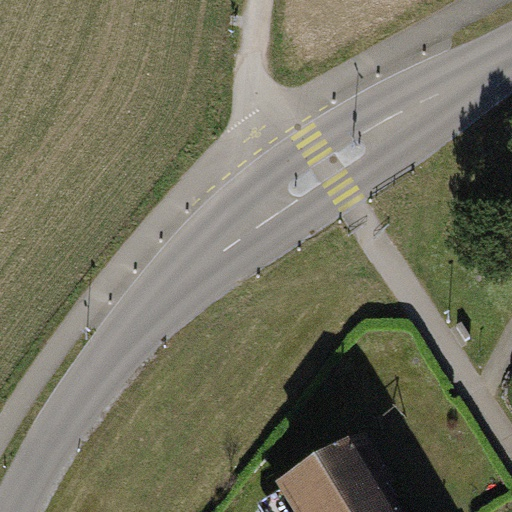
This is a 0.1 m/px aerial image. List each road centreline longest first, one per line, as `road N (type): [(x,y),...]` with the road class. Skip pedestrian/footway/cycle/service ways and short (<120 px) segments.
road 1 (tertiary): [(511,50),(327,166),(197,264),(64,421),(23,511)]
road 2 (unclassified): [(478,403),(370,228)]
road 3 (track): [(292,114),(248,90),(262,0)]
